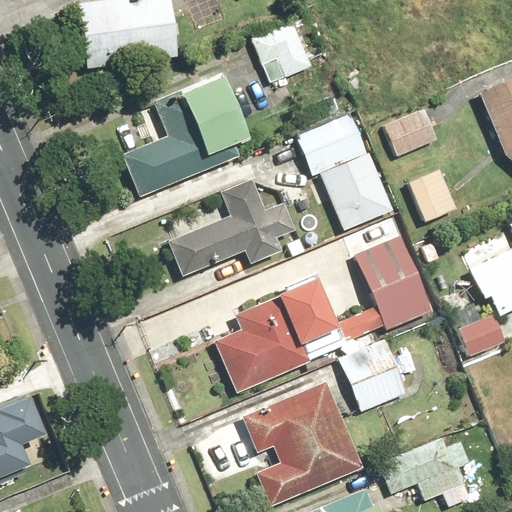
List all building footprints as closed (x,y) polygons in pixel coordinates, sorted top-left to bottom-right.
[(178,0),(104,0),(81,2),(87,67),(184,57),(178,0)] [(423,19),(414,0),(371,0),(373,2),(363,6),(376,38),(423,19)] [(440,85),(511,59),(511,0),(466,0),(473,20),(423,38),(440,85)] [(511,70),(478,85),(507,155),(511,157),(511,70)] [(165,135),(122,151),(138,196),(246,156),(219,82),(154,106),(165,135)] [(318,168),(341,222),(386,202),(346,109),(291,132),(309,172),(318,168)] [(435,141),(422,109),(382,126),(395,158),(435,141)] [(454,210),(437,170),(407,183),(424,223),(454,210)] [(233,215),(168,239),(182,277),(250,253),(254,264),(286,252),(282,241),(298,236),(284,197),(266,204),(256,177),(223,188),(233,215)] [(511,242),(474,258),(494,309),(511,301),(511,242)] [(240,329),(216,339),(239,395),(348,351),(317,275),(232,308),(240,329)] [(502,343),(492,317),(479,321),(474,305),(450,314),(465,356),(502,343)] [(357,468),(325,384),(239,417),(251,449),(270,441),(278,461),(259,468),(271,500),(357,468)] [(0,479),(24,470),(12,442),(38,431),(22,392),(0,400),(0,479)] [(437,440),(378,466),(390,494),(400,490),(408,507),(441,492),(448,509),(470,500),(461,481),(482,472),(477,459),(470,461),(461,440),(441,449),(437,440)] [(366,511),(358,489),(300,511),(366,511)]
